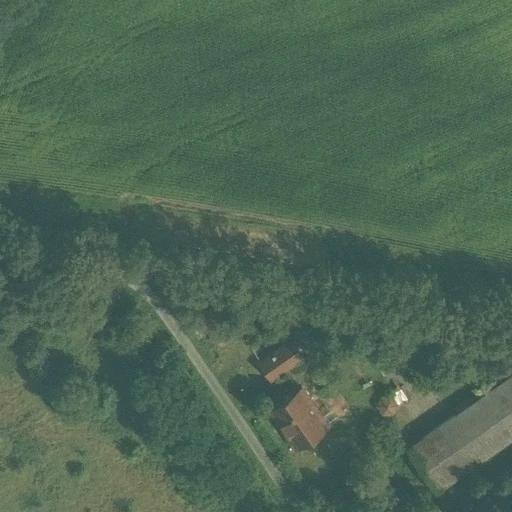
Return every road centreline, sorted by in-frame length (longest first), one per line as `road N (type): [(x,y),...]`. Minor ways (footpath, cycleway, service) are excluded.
road 1 (unclassified): [(302,511),(130,269),(0,249)]
road 2 (track): [(511,325),(130,269)]
